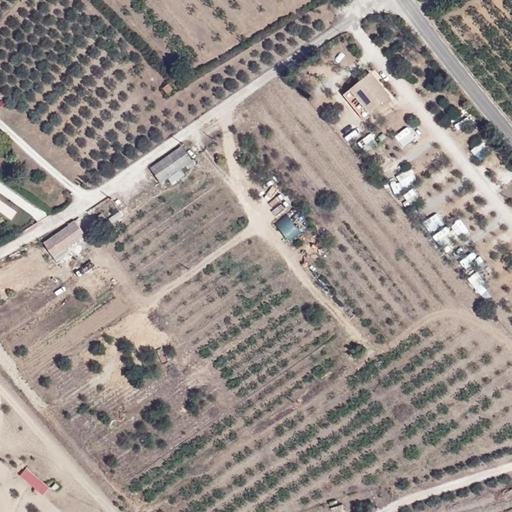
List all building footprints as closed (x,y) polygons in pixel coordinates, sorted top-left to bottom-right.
[(364,117),(390,96),(370,72),(345,93),(364,117)] [(167,94),(173,89),(169,83),(162,88),(167,94)] [(396,136),(403,147),(417,139),(409,127),(396,136)] [(192,160),(182,147),(151,168),(161,182),(192,160)] [(396,193),(408,185),(402,175),(389,183),(396,193)] [(141,194),(137,190),(132,194),(135,199),(141,194)] [(297,208),(277,225),(292,241),(311,224),(297,208)] [(106,220),(102,213),(97,216),(102,223),(106,220)] [(463,220),(454,224),(458,234),(467,231),(463,220)] [(86,235),(76,221),(45,242),(58,261),(71,252),(68,248),(86,235)] [(22,475),(44,494),(51,487),(28,467),(22,475)]
